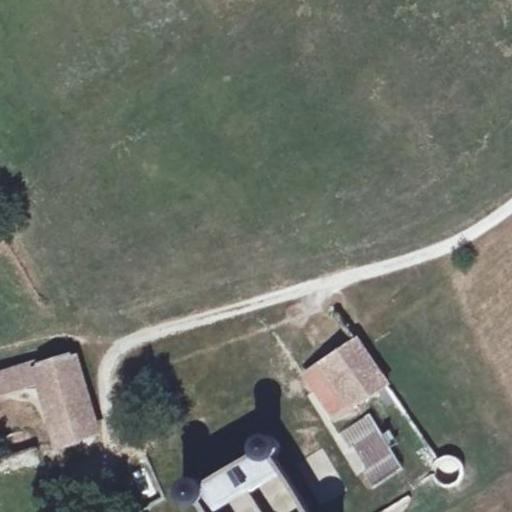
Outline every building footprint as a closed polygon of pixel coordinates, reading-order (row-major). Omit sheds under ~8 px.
[(354,342),(324,362),(326,366),(352,403),(354,406),(357,410),(359,408),(357,405),(384,387),(389,384),(356,338),(353,340),(354,342)] [(43,387),(59,444),(99,430),(74,353),(36,365),(43,387)] [(36,365),(0,376),(0,400),(43,387),(36,365)] [(326,366),(309,378),(335,415),(352,403),(326,366)] [(378,410),(342,428),(370,485),(406,468),(378,410)] [(198,506),(203,505),(207,511),(311,511),(278,457),(282,451),(281,445),(279,440),(276,438),(272,436),(267,435),(263,436),(259,440),(257,446),(256,450),(257,454),(233,469),(208,484),(206,482),(204,480),(196,479),(190,480),(186,484),(184,489),(183,494),(184,498),(186,501),(190,505),(195,506),(198,506)] [(438,460),(436,463),(434,468),(434,472),(434,476),(435,479),(437,481),(439,484),(442,486),(445,487),(448,488),(451,488),(453,488),(455,487),(460,484),(463,481),(465,476),(466,474),(466,469),(465,465),(462,461),(457,457),(452,456),(447,456),(446,456),(441,459),(438,460)]
